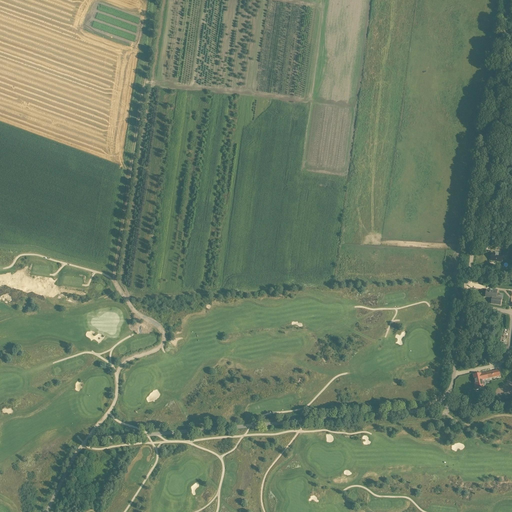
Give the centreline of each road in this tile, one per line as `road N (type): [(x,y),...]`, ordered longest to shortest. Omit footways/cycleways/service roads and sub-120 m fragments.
road 1 (track): [(156,0),(114,281),(163,341),(120,364),(113,404),(80,447)]
road 2 (unclassified): [(46,511),(73,456),(94,439),(432,409)]
road 3 (track): [(81,446),(291,430),(371,433)]
road 4 (track): [(508,0),(473,247)]
road 5 (track): [(218,456),(256,417),(303,408),(347,372)]
road 6 (unclassified): [(450,385),(473,247)]
road 7 (track): [(124,511),(155,449),(144,431),(109,411)]
road 8 (track): [(114,281),(33,254),(2,268)]
